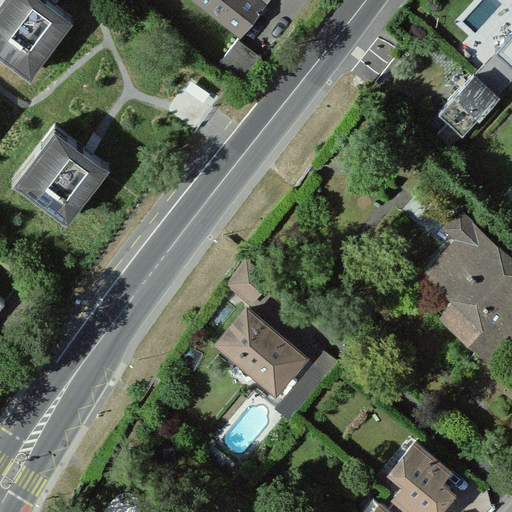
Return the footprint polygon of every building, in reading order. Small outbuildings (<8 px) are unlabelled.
[(115,47),(52,0),(0,0),(0,83),(56,125),(115,47)] [(192,0),(240,38),(270,0),(192,0)] [(451,147),(511,77),(511,23),(489,50),(494,54),(442,113),(452,121),(438,136),(451,147)] [(261,57),(239,39),(222,61),(244,79),(261,57)] [(113,165),(50,117),(3,179),(67,226),(113,165)] [(497,366),(511,349),(511,257),(461,211),(446,228),(458,240),(428,273),(458,300),(443,316),(497,366)] [(313,354),(253,305),(273,282),(248,261),(226,286),(249,305),(217,343),(279,394),(313,354)] [(294,386),(305,395),(327,369),(316,360),(294,386)] [(453,469),(419,440),(393,471),(409,484),(398,496),(416,511),(439,511),(458,491),(444,479),(453,469)]
